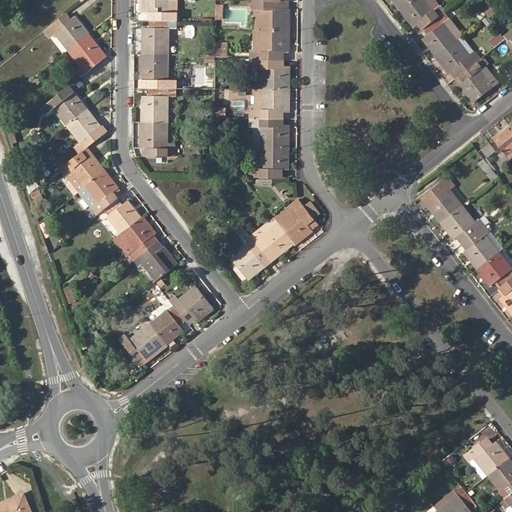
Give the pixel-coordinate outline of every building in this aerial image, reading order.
[(177,12),(171,12),(170,0),(143,0),(143,12),(150,12),(150,20),(177,20),(177,12)] [(253,0),(253,8),(254,9),(254,29),(290,30),(291,9),(285,9),(285,0),(253,0)] [(392,0),(400,9),(412,0),(392,0)] [(419,22),(424,28),(444,12),(440,6),(435,9),(428,0),(412,0),(400,9),(413,27),(419,22)] [(492,5),(484,11),(487,16),(496,10),(492,5)] [(487,16),(490,19),(498,12),(496,10),(487,16)] [(453,43),(458,39),(445,22),(449,19),(449,18),(444,12),(424,28),(429,34),(423,39),(436,56),(453,43)] [(50,37),(54,33),(68,50),(89,33),(76,16),(70,21),(65,15),(45,31),(50,37)] [(488,28),(493,23),(490,20),(490,19),(487,16),(482,20),(488,28)] [(458,39),(462,35),(449,19),(445,22),(458,39)] [(150,27),(143,27),(143,54),(157,54),(170,54),(171,28),(177,28),(177,20),(150,20),(150,27)] [(511,28),(503,36),(505,39),(507,41),(511,37),(511,28)] [(284,52),(290,52),(290,30),(254,29),(253,51),(257,51),(257,59),(284,59),(284,52)] [(81,77),(102,60),(98,55),(103,50),(89,33),(68,50),(80,66),(75,70),(81,77)] [(496,46),(502,41),(505,39),(503,36),(501,33),(491,40),(496,46)] [(476,62),(481,58),(466,40),(462,35),(458,39),(453,43),(436,56),(449,73),(455,69),(460,75),(476,62)] [(217,57),(227,57),(227,44),(217,44),(217,55),(217,57)] [(509,62),(511,59),(511,53),(508,48),(501,53),(509,62)] [(105,58),(108,56),(103,50),(98,55),(102,60),(105,58)] [(499,65),(505,61),(497,51),(491,55),(499,65)] [(176,80),(170,79),(170,54),(157,54),(143,54),(142,80),(149,80),(149,88),(176,88),(176,80)] [(495,86),(499,82),(481,58),(476,62),(495,86)] [(255,88),(262,88),(262,67),(256,67),(257,59),(249,59),(249,71),(255,71),(255,88)] [(290,68),(284,68),(284,59),(257,59),(256,67),(262,67),(262,88),(273,88),(290,89),(290,68)] [(472,103),(495,86),(476,62),(460,75),(464,81),(459,86),(472,103)] [(449,73),(454,80),(460,75),(455,69),(449,73)] [(454,80),(459,86),(464,81),(460,75),(454,80)] [(80,77),(72,84),(77,89),(85,82),(80,77)] [(75,92),(71,85),(65,90),(70,96),(75,92)] [(149,95),(143,95),(142,120),(152,120),(170,121),(170,95),(176,95),(176,88),(149,88),(149,95)] [(283,111),(290,111),(290,89),(273,88),(262,88),(255,88),(254,109),(252,109),(252,118),(271,118),(283,118),(283,111)] [(47,115),(54,109),(67,126),(89,108),(75,92),(70,96),(65,90),(45,106),(42,108),(47,115)] [(87,147),(106,131),(89,108),(67,126),(80,142),(75,147),(79,153),(82,151),(87,147)] [(261,147),(289,147),(289,125),(283,124),(283,118),(271,118),(252,118),(252,125),(261,126),(261,147)] [(148,156),(175,156),(175,143),(169,143),(170,121),(152,120),(142,120),(142,148),(148,148),(148,156)] [(510,159),(511,157),(511,128),(509,124),(501,130),(503,133),(495,139),(510,159)] [(493,136),(495,139),(503,133),(501,130),(493,136)] [(488,158),(496,152),(489,143),(481,149),(488,158)] [(91,152),(87,147),(82,151),(86,156),(91,152)] [(282,169),(289,169),(289,147),(261,147),(261,168),(255,168),(253,169),(252,177),(282,178),(282,169)] [(66,184),(74,195),(79,191),(99,175),(105,170),(91,152),(86,156),(82,151),(79,153),(65,164),(61,168),(60,168),(70,181),(66,184)] [(99,175),(79,191),(98,214),(105,209),(119,197),(114,191),(119,187),(105,170),(99,175)] [(428,205),(442,222),(463,205),(450,188),(454,185),(449,179),(429,194),(434,200),(428,205)] [(119,197),(124,193),(119,187),(114,191),(119,197)] [(423,198),(428,205),(434,200),(429,194),(423,198)] [(120,234),(142,217),(129,200),(124,204),(119,197),(105,209),(98,214),(103,221),(107,217),(120,234)] [(312,230),(308,225),(314,220),(314,219),(305,208),(298,198),(274,217),(278,222),(295,244),(312,230)] [(314,219),(320,215),(311,203),(305,208),(314,219)] [(465,240),(485,225),(490,221),(485,215),(477,222),(463,205),(442,222),(446,227),(455,239),(461,235),(465,240)] [(155,234),(158,231),(145,214),(142,217),(155,234)] [(134,260),(155,244),(150,238),(155,234),(142,217),(120,234),(113,240),(126,256),(129,254),(134,260)] [(312,230),(318,225),(314,220),(308,225),(312,230)] [(278,257),(295,244),(278,222),(266,231),(261,235),(257,231),(252,235),(268,256),(274,251),(278,257)] [(478,268),(500,251),(486,234),(490,231),(485,225),(465,240),(470,247),(465,251),(478,268)] [(266,231),(262,227),(257,231),(261,235),(266,231)] [(155,244),(160,239),(155,234),(150,238),(155,244)] [(247,278),(248,280),(266,266),(262,261),(268,256),(252,235),(245,240),(249,245),(232,258),(237,265),(247,278)] [(165,246),(160,239),(155,244),(159,250),(165,246)] [(156,280),(161,276),(178,263),(165,246),(159,250),(155,244),(134,260),(139,266),(142,263),(156,280)] [(268,256),(272,262),(278,257),(274,251),(268,256)] [(501,287),(511,278),(511,267),(500,251),(478,268),(491,285),(497,281),(501,287)] [(262,261),(266,266),(272,262),(268,256),(262,261)] [(234,268),(244,280),(247,278),(237,265),(234,268)] [(501,297),(511,311),(511,278),(501,287),(506,293),(501,297)] [(196,322),(214,308),(196,286),(179,300),(175,295),(169,300),(180,313),(186,321),(192,316),(196,322)] [(69,304),(76,301),(71,287),(64,289),(69,304)] [(184,331),(180,326),(186,321),(180,313),(169,300),(163,304),(167,309),(151,322),(163,337),(168,344),(184,331)] [(186,321),(191,327),(196,322),(192,316),(186,321)] [(147,361),(168,344),(163,337),(151,322),(130,339),(125,334),(119,339),(137,360),(143,356),(147,361)] [(419,352),(423,349),(415,339),(411,342),(419,352)] [(464,456),(482,480),(488,475),(510,458),(505,453),(496,441),(490,445),(486,439),(464,456)] [(511,493),(511,460),(510,458),(488,475),(501,492),(504,490),(509,496),(511,493)] [(472,511),(477,506),(466,492),(462,487),(456,491),(459,495),(438,511),(439,511),(472,511)] [(455,489),(435,506),(438,511),(459,495),(456,491),(455,489)] [(507,511),(511,511),(511,493),(509,496),(502,501),(506,507),(505,509),(507,511)] [(0,511),(26,511),(20,497),(11,501),(4,504),(0,505),(0,511)]
